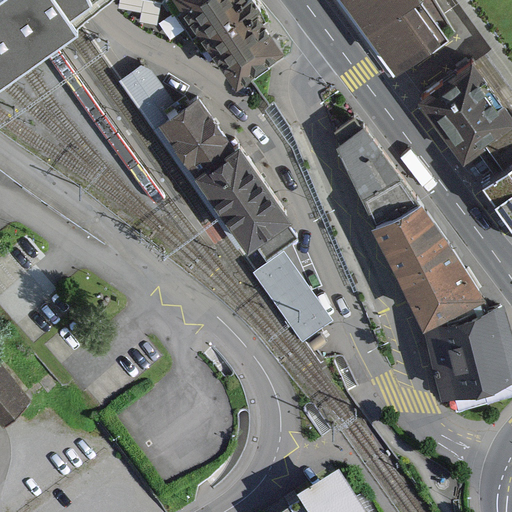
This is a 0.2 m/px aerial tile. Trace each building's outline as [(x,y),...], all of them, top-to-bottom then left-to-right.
[(0,0),(0,73),(77,20),(73,14),(63,0),(0,0)] [(63,0),(77,20),(94,7),(103,0),(63,0)] [(248,0),(180,0),(236,75),(280,43),(248,0)] [(348,0),(394,61),(443,25),(424,0),(348,0)] [(476,139),(511,113),(511,110),(473,57),(424,92),(464,148),(476,139)] [(200,95),(167,117),(263,257),(298,234),(283,213),(288,210),(239,139),(234,143),(200,95)] [(378,217),(417,197),(346,106),(323,121),(378,217)] [(511,113),(476,139),(496,167),(487,173),(511,208),(511,113)] [(378,217),(425,317),(479,289),(417,197),(378,217)] [(484,308),(479,289),(425,317),(445,391),(453,389),(457,405),(511,390),(511,357),(498,305),(484,308)] [(0,421),(4,426),(30,404),(0,368),(0,421)] [(353,511),(338,489),(301,511),(353,511)]
